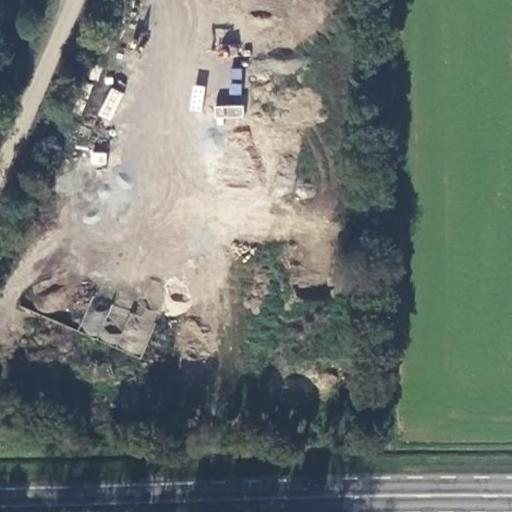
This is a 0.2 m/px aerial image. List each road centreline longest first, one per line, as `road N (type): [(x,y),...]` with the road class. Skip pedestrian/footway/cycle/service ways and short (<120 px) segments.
road 1 (primary): [(0,504),(511,495)]
road 2 (unclassified): [(0,176),(75,0)]
